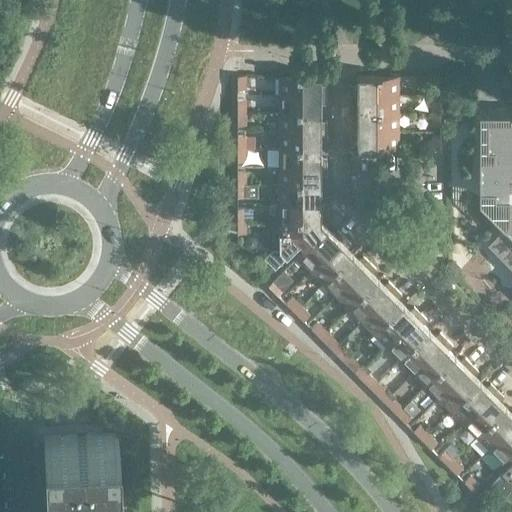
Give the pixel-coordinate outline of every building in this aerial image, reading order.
[(246,75),(237,74),(237,89),(245,89),(246,75)] [(351,84),(351,94),(399,94),(399,74),(356,75),(356,84),(351,84)] [(320,75),(279,75),(279,94),(326,95),(326,84),(320,84),(320,75)] [(440,75),(431,75),(431,89),(440,89),(440,75)] [(326,95),(279,94),(279,112),(320,112),(320,103),(326,103),(326,95)] [(399,94),(351,94),(350,103),(357,103),(357,112),(399,112),(399,94)] [(245,99),(237,99),(237,112),(245,111),(245,99)] [(440,99),(431,99),(431,112),(440,112),(440,99)] [(245,111),(237,112),(237,123),(237,124),(246,124),(245,111)] [(320,112),(279,112),(279,130),(326,130),(326,120),(320,120),(320,112)] [(399,112),(357,112),(357,120),(351,121),(351,130),(399,130),(399,112)] [(440,112),(431,112),(431,124),(440,124),(440,112)] [(508,120),(486,121),(486,149),(493,148),(493,162),(477,162),(479,190),(494,190),(494,198),(507,198),(507,223),(487,242),(511,267),(511,112),(509,113),(508,120)] [(326,130),(279,130),(279,147),(320,148),(320,139),(326,139),(326,130)] [(399,130),(351,130),(351,139),(357,139),(357,148),(399,149),(399,130)] [(245,135),(237,135),(237,147),(245,147),(245,135)] [(440,135),(431,135),(431,149),(440,149),(440,135)] [(245,147),(237,147),(237,160),(246,160),(245,147)] [(320,148),(279,147),(279,166),(326,167),(326,156),(320,156),(320,148)] [(326,167),(279,166),(279,184),(320,184),(320,175),(326,175),(326,167)] [(245,170),(237,171),(237,183),(245,183),(245,170)] [(245,183),(237,183),(237,196),(245,196),(245,183)] [(320,184),(279,184),(279,202),(326,202),(326,192),(320,192),(320,184)] [(326,202),(279,202),(279,221),(320,221),(320,211),(327,211),(326,202)] [(245,207),(237,207),(237,219),(245,219),(245,207)] [(245,219),(237,219),(237,232),(238,232),(246,232),(245,219)] [(279,250),(268,251),(263,256),(274,267),(321,222),(320,221),(279,221),(279,250)] [(303,249),(297,256),(310,270),(344,236),(337,229),(333,234),(325,226),(303,249)] [(344,236),(310,270),(323,282),(352,253),(346,247),(350,243),(344,236)] [(352,253),(323,282),(336,295),(370,262),(362,255),(358,259),(352,253)] [(447,261),(447,270),(453,276),(461,268),(456,261),(447,261)] [(370,262),(336,295),(349,308),(378,279),(372,272),(376,268),(370,262)] [(285,288),(275,278),(268,285),(278,294),(285,288)] [(378,279),(349,308),(361,320),(394,287),(388,281),(384,284),(378,279)] [(394,287),(361,320),(374,333),(404,304),(397,298),(401,294),(394,287)] [(291,296),(285,302),(294,311),(300,305),(291,296)] [(404,304),(374,333),(387,346),(420,313),(413,306),(409,310),(404,304)] [(300,305),(294,311),(303,320),(309,314),(300,305)] [(420,313),(387,346),(400,359),(429,329),(423,323),(426,319),(420,313)] [(317,321),(311,327),(319,336),(325,330),(317,321)] [(429,329),(400,359),(413,372),(446,339),(439,331),(435,335),(429,329)] [(325,330),(319,336),(328,345),(334,339),(325,330)] [(446,339),(413,372),(425,384),(455,355),(449,349),(453,345),(446,339)] [(342,347),(336,353),(345,362),(351,356),(342,347)] [(455,355),(425,384),(438,397),(471,363),(464,357),(461,361),(455,355)] [(351,356),(345,362),(354,371),(360,365),(351,356)] [(471,363),(438,397),(451,410),(480,381),(474,374),(478,370),(471,363)] [(368,372),(362,378),(370,387),(376,381),(368,372)] [(376,381),(370,387),(379,396),(385,390),(376,381)] [(480,381),(451,410),(464,423),(497,390),(490,382),(486,386),(480,381)] [(497,390),(464,423),(476,435),(506,406),(499,400),(503,396),(497,390)] [(393,398),(387,404),(396,413),(402,407),(393,398)] [(506,406),(476,435),(489,448),(511,424),(511,411),(511,412),(506,406)] [(402,407),(396,413),(405,422),(411,416),(402,407)] [(419,424),(413,430),(421,439),(428,433),(419,424)] [(511,424),(489,448),(492,451),(502,461),(509,454),(511,451),(511,424)] [(46,436),(48,511),(118,511),(116,434),(118,434),(118,432),(43,435),(43,437),(46,436)] [(428,433),(421,439),(430,447),(431,447),(436,442),(428,433)] [(444,449),(438,455),(447,464),(453,458),(444,449)] [(453,458),(447,464),(456,473),(456,472),(462,467),(453,458)] [(511,461),(491,483),(504,496),(510,491),(508,479),(511,478),(511,461)] [(470,474),(464,480),(474,490),(480,484),(470,474)]
